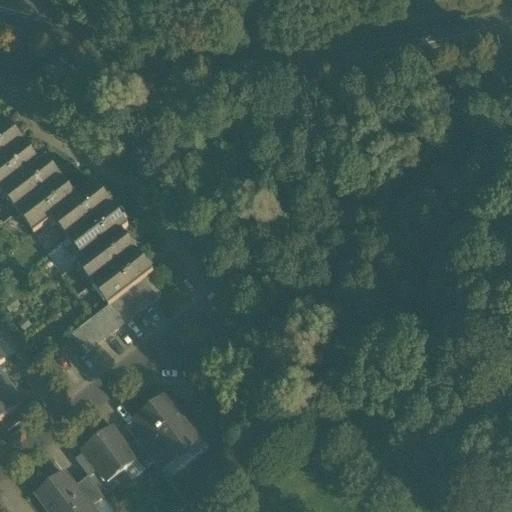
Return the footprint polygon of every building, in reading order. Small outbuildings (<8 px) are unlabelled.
[(0,130),(0,164),(26,145),(9,123),(0,130)] [(3,195),(8,191),(41,165),(26,145),(0,164),(0,193),(1,196),(3,195)] [(8,191),(24,211),(63,181),(48,161),(41,165),(8,191)] [(54,221),(58,217),(79,202),(63,181),(24,211),(39,232),(54,221)] [(58,217),(74,238),(114,208),(98,187),(79,202),(58,217)] [(3,195),(18,215),(24,211),(8,191),(3,195)] [(74,238),(90,258),(123,233),(129,228),(114,208),(74,238)] [(39,232),(24,211),(18,215),(34,236),(39,232)] [(54,221),(69,241),(74,238),(58,217),(54,221)] [(83,263),(99,284),(139,253),(123,233),(90,258),(85,262),(83,263)] [(90,258),(74,238),(69,241),(85,262),(90,258)] [(155,275),(139,253),(99,284),(115,305),(119,302),(129,294),(138,287),(148,280),(155,275)] [(78,267),(93,288),(99,284),(83,263),(78,267)] [(148,280),(138,287),(153,306),(162,299),(148,280)] [(115,305),(99,284),(93,288),(109,309),(115,305)] [(143,314),(153,306),(138,287),(129,294),(143,314)] [(134,321),(143,314),(129,294),(119,302),(134,321)] [(124,328),(134,321),(119,302),(115,305),(109,309),(124,328)] [(115,335),(124,328),(109,309),(100,316),(115,335)] [(105,343),(115,335),(100,316),(90,323),(105,343)] [(95,350),(105,343),(90,323),(81,331),(95,350)] [(86,357),(95,350),(81,331),(71,338),(86,357)] [(0,395),(9,389),(0,376),(0,395)] [(23,407),(9,389),(0,395),(0,424),(20,410),(23,407)] [(169,466),(170,467),(202,443),(169,398),(136,423),(163,459),(169,466)] [(0,424),(8,434),(27,419),(20,410),(0,424)] [(232,421),(224,410),(215,429),(225,435),(232,421)] [(127,430),(136,443),(154,466),(163,459),(136,423),(127,430)] [(99,472),(106,481),(121,469),(125,473),(138,464),(127,450),(112,430),(84,452),(86,454),(99,472)] [(145,473),(154,466),(136,443),(127,450),(138,464),(145,473)] [(202,443),(170,467),(178,477),(210,452),(202,443)] [(75,462),(89,480),(99,472),(86,454),(75,462)] [(154,466),(160,474),(169,466),(163,459),(154,466)] [(138,464),(125,473),(134,485),(146,475),(145,473),(138,464)] [(110,485),(125,473),(121,469),(106,481),(110,485)] [(37,498),(48,511),(92,511),(90,509),(75,490),(67,478),(56,487),(54,485),(37,498)] [(75,490),(90,509),(93,506),(95,508),(105,500),(89,480),(75,490)]
